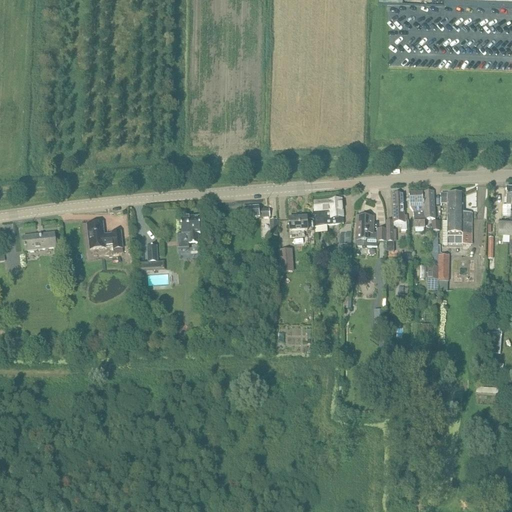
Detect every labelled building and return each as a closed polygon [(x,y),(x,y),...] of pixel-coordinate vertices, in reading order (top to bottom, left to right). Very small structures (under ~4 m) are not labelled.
[(511,0),(443,0),(444,7),(511,9),(511,0)] [(424,204),(425,220),(435,220),(434,202),(434,192),(423,193),(423,204),(424,204)] [(423,204),(423,193),(409,193),(410,209),(414,213),(414,229),(425,229),(425,220),(424,204),(423,204)] [(403,194),(392,194),(392,204),(393,222),(393,224),(393,227),(401,226),(401,231),(407,231),(407,223),(407,216),(404,217),(404,216),(404,204),(403,194)] [(472,245),(471,223),(471,213),(463,213),(463,194),(441,194),(441,204),(446,204),(447,224),(442,224),(443,245),(472,245)] [(341,199),(314,201),(315,227),(315,233),(327,232),(327,226),(343,225),(342,209),(341,199)] [(243,219),(270,217),(269,209),(259,210),(259,206),(242,207),(243,219)] [(355,243),(355,247),(377,248),(378,242),(387,243),(386,230),(377,230),(377,232),(377,235),(373,235),(373,231),(374,218),(357,217),(356,224),(356,232),(356,233),(355,243)] [(200,234),(199,218),(180,219),(181,235),(188,235),(188,245),(198,244),(198,234),(200,234)] [(307,232),(307,228),(306,218),(289,219),(290,233),(307,232)] [(511,236),(511,223),(510,223),(498,223),(498,236),(503,236),(510,237),(511,236)] [(103,224),(87,225),(90,250),(105,248),(113,247),(113,250),(122,249),(121,233),(112,234),(112,235),(104,236),(103,224)] [(429,232),(429,237),(433,237),(432,267),(438,267),(438,232),(432,232),(429,232)] [(56,249),(55,243),(54,233),(24,237),(25,252),(56,249)] [(148,264),(158,264),(157,246),(148,246),(148,264)] [(350,248),(338,247),(338,267),(350,267),(350,248)] [(291,251),(278,252),(279,275),(292,274),(291,251)] [(412,254),(403,255),(403,265),(412,264),(412,254)] [(441,255),(440,282),(449,282),(450,256),(441,255)] [(426,267),(426,279),(437,280),(438,267),(432,267),(426,267)] [(385,319),(375,320),(375,328),(385,327),(385,319)] [(492,354),(500,354),(501,333),(493,333),(492,354)] [(477,386),(477,394),(497,395),(497,386),(477,386)]
